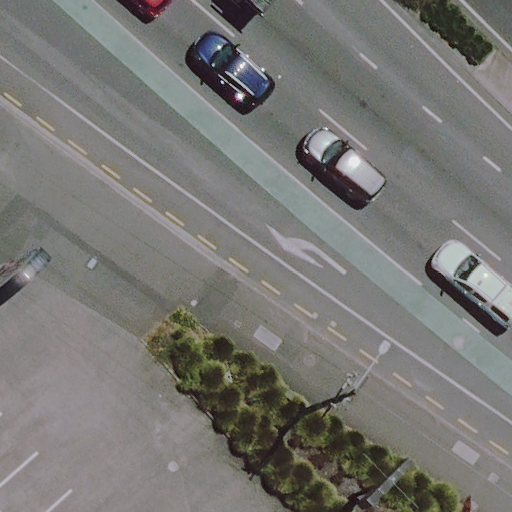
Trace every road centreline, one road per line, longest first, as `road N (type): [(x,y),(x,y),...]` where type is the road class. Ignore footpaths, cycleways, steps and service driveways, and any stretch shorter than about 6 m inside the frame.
road 1 (secondary): [(511,372),(0,4)]
road 2 (secondary): [(511,265),(386,164),(223,0)]
